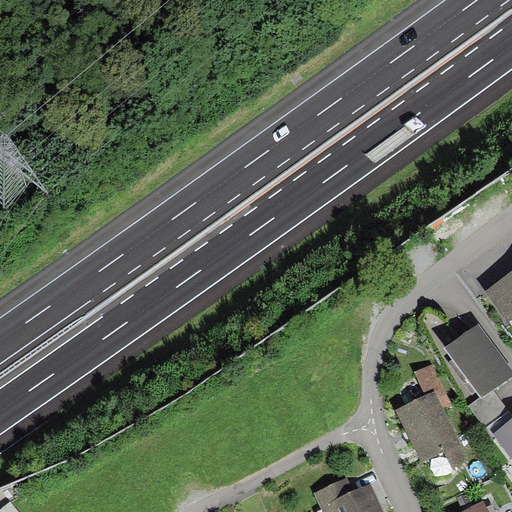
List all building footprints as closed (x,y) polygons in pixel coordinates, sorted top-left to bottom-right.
[(511,281),(487,299),(509,330),(511,327),(511,281)] [(510,383),(474,337),(445,359),(482,405),(510,383)] [(439,399),(393,418),(417,476),(463,457),(439,399)] [(511,420),(494,433),(511,458),(511,420)] [(337,487),(318,496),(325,511),(377,511),(367,490),(344,501),(337,487)] [(0,506),(0,511),(20,511),(13,499),(0,506)]
